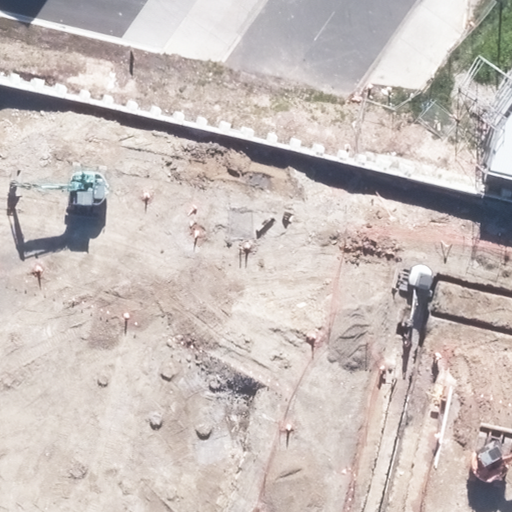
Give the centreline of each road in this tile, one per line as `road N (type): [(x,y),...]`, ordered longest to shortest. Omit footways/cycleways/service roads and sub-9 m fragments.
road 1 (unknown): [(309,59),(208,191),(0,503)]
road 2 (unknown): [(511,265),(0,144)]
